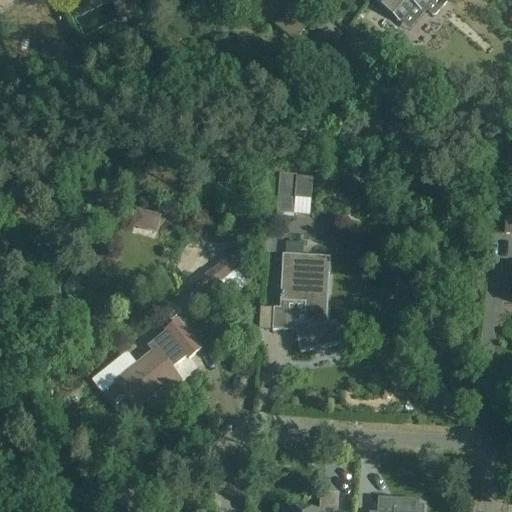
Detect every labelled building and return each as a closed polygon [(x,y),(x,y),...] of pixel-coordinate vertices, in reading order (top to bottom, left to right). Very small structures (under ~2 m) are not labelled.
[(135,18),(126,0),(111,0),(123,24),(135,18)] [(375,0),(374,2),(399,24),(400,23),(416,4),(427,13),(432,17),(437,16),(447,4),(446,0),(375,0)] [(295,1),(275,28),(295,43),(315,16),(295,1)] [(343,36),(320,18),(312,28),(336,46),(343,36)] [(225,87),(226,75),(217,74),(216,87),(225,87)] [(33,75),(23,75),(23,85),(33,86),(33,75)] [(341,92),(341,80),(328,79),(327,92),(341,92)] [(380,145),(383,127),(367,124),(364,142),(380,145)] [(272,181),(280,181),(280,180),(286,180),(287,168),(273,167),(272,181)] [(294,218),(295,202),(311,203),(313,183),(286,180),(280,180),(280,181),(277,216),(294,218)] [(137,211),(133,229),(157,235),(162,217),(137,211)] [(0,234),(7,235),(8,221),(0,220),(0,234)] [(209,272),(190,288),(201,302),(220,286),(241,270),(231,257),(210,274),(209,272)] [(274,312),(273,332),(296,333),(301,355),(341,347),(344,357),(355,355),(350,333),(339,335),(337,325),(329,327),(328,327),(326,319),(330,259),(282,257),(280,310),(274,310),(274,312)] [(200,352),(188,336),(177,323),(165,332),(166,334),(147,348),(153,356),(103,396),(122,420),(135,410),(136,411),(156,396),(157,397),(160,395),(164,398),(181,383),(170,368),(175,364),(178,365),(187,359),(189,361),(200,352)] [(165,511),(164,490),(122,493),(123,511),(165,511)] [(91,511),(90,495),(56,497),(56,511),(91,511)] [(337,511),(338,497),(322,496),(321,511),(337,511)] [(416,511),(422,511),(422,510),(416,509),(417,506),(417,504),(381,502),(381,504),(380,511),(416,511)]
